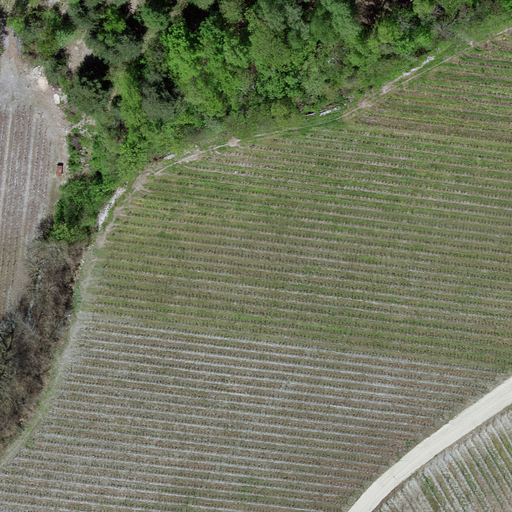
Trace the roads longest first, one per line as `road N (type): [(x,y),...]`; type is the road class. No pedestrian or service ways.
road 1 (track): [(0,461),(43,405),(126,214),(180,163),(352,124),(511,30)]
road 2 (track): [(362,511),(391,476),(511,391)]
road 3 (track): [(93,0),(32,83),(0,85)]
